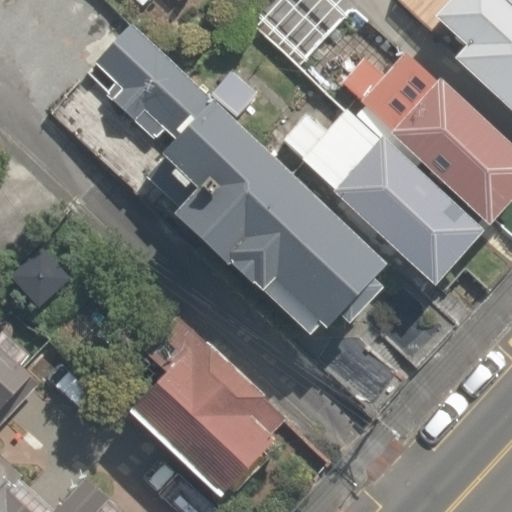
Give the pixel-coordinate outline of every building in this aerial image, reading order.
[(136,0),(145,8),(151,0),(136,0)] [(468,47),(456,61),(511,112),(511,2),(509,0),(455,0),(437,20),(468,47)] [(391,266),(135,24),(95,65),(118,85),(109,96),(156,140),(165,130),(178,141),(163,158),(165,160),(149,178),(182,209),(176,217),(232,269),(235,266),(313,338),(324,327),(330,332),(343,318),(353,327),(388,289),(379,279),(391,266)] [(492,228),(511,206),(511,142),(443,79),(440,83),(407,53),(386,77),(367,59),(344,85),(364,102),(362,104),(366,107),(358,116),(385,140),(387,137),(419,167),(423,163),(492,228)] [(235,71),(214,95),(240,118),(261,95),(235,71)] [(419,167),(387,137),(385,140),(382,142),(348,110),(330,129),(310,111),(283,140),(337,191),(335,194),(439,290),(488,233),(419,167)] [(147,353),(169,374),(132,413),(224,500),(231,492),(235,496),(274,458),(268,452),(279,441),(274,436),(290,421),(181,319),(147,353)] [(0,511),(124,511),(90,480),(59,511),(57,511),(23,481),(15,489),(0,473),(0,429),(42,385),(23,368),(32,357),(9,336),(0,344),(0,511)]
